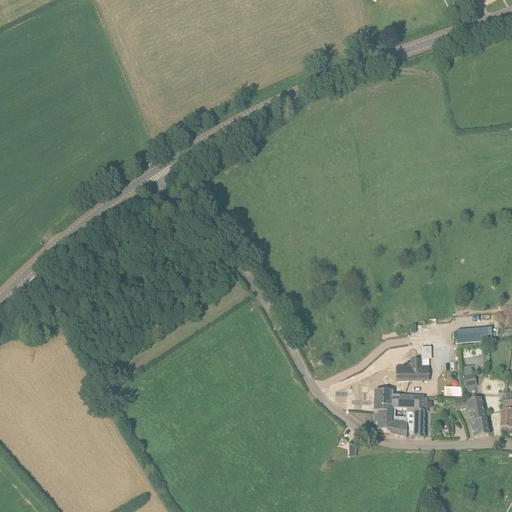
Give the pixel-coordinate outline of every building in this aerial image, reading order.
[(473,344),(491,343),(490,330),(472,332),(473,344)] [(409,361),(409,367),(408,367),(408,383),(421,383),(421,367),(421,361),(409,361)] [(462,379),(464,390),(476,387),(473,376),(462,379)] [(414,439),(424,440),(423,413),(422,399),(392,398),(392,393),(390,393),(374,393),(373,414),(378,414),(377,432),(389,434),(389,436),(406,439),(406,427),(406,421),(415,422),(414,439)] [(504,403),(501,434),(508,435),(508,429),(511,429),(511,394),(506,394),(505,403),(504,403)] [(471,424),(485,421),(480,399),(467,402),(471,424)] [(474,439),(475,439),(488,437),(485,421),(471,424),(474,438),(474,437),(474,439)]
